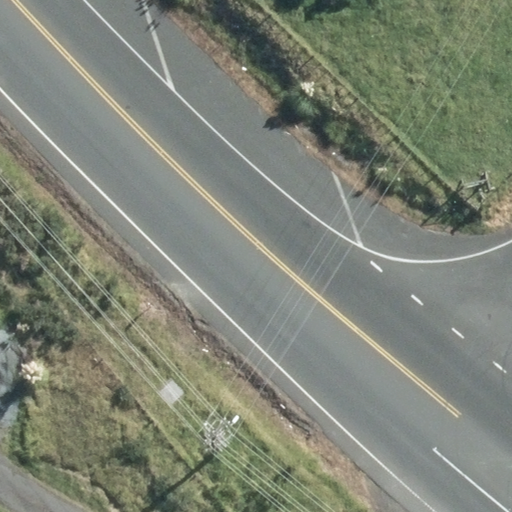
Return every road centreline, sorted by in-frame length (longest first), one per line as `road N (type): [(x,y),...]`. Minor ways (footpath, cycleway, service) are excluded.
road 1 (secondary): [(511,462),(171,153),(32,0)]
road 2 (track): [(309,511),(423,384)]
